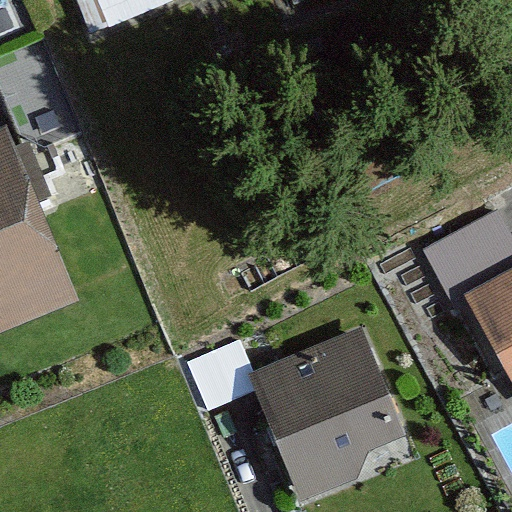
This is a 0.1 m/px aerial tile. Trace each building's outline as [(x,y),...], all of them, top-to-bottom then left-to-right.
[(78,0),(82,17),(151,0),(78,0)] [(4,122),(0,124),(0,334),(81,300),(4,122)] [(446,283),(511,248),(511,228),(497,199),(423,237),(446,283)] [(511,258),(459,287),(511,384),(511,258)] [(352,331),(246,371),(293,496),(344,477),(359,443),(390,431),(352,331)]
